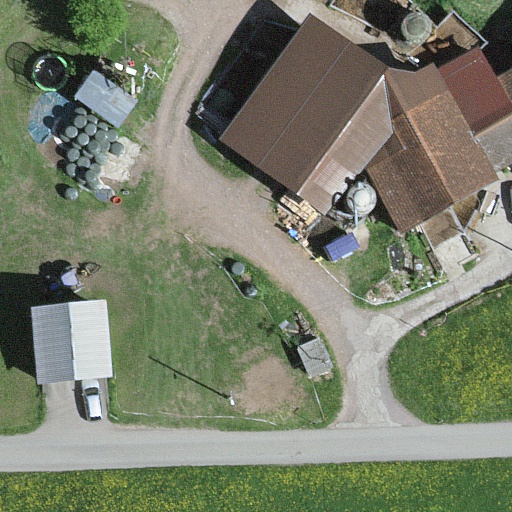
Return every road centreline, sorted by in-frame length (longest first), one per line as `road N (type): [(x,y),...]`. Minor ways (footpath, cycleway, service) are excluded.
road 1 (unclassified): [(0,454),(511,443)]
road 2 (track): [(370,447),(366,384),(393,325),(511,269)]
